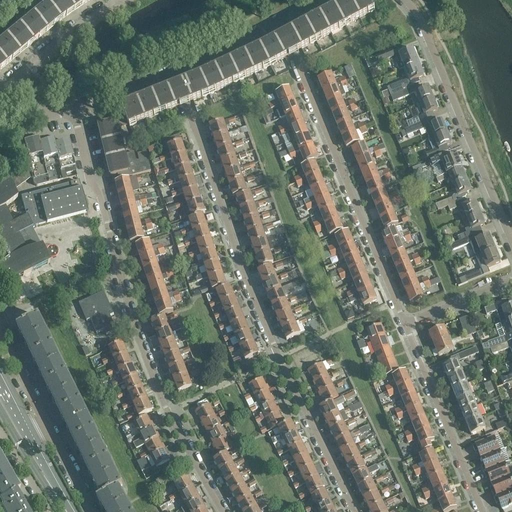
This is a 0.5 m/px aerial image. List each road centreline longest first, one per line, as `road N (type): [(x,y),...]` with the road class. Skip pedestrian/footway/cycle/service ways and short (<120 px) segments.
road 1 (residential): [(172,71),(246,280),(353,511)]
road 2 (residential): [(223,511),(134,328),(72,112)]
road 3 (residential): [(277,23),(404,323)]
road 4 (residential): [(511,241),(404,0)]
road 5 (residential): [(404,323),(482,511)]
road 6 (residential): [(15,81),(75,28),(122,0)]
